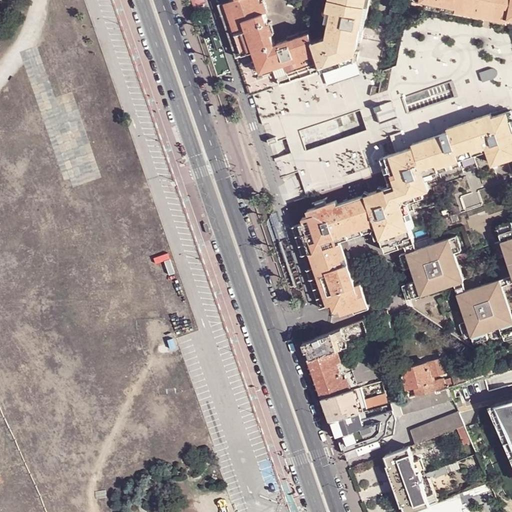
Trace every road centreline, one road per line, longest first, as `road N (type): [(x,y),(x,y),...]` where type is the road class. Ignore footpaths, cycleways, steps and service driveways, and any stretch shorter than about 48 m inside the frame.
road 1 (secondary): [(338,511),(162,0)]
road 2 (secondary): [(141,0),(317,511)]
